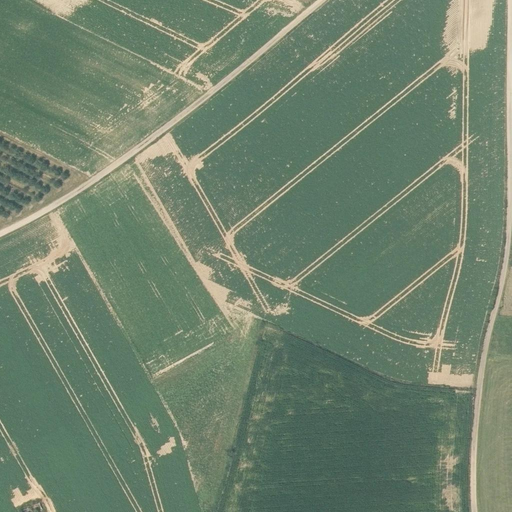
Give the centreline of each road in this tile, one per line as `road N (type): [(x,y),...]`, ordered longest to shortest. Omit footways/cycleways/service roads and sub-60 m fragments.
road 1 (track): [(510,0),(507,240),(478,385),(472,511)]
road 2 (track): [(0,233),(106,172),(321,0)]
